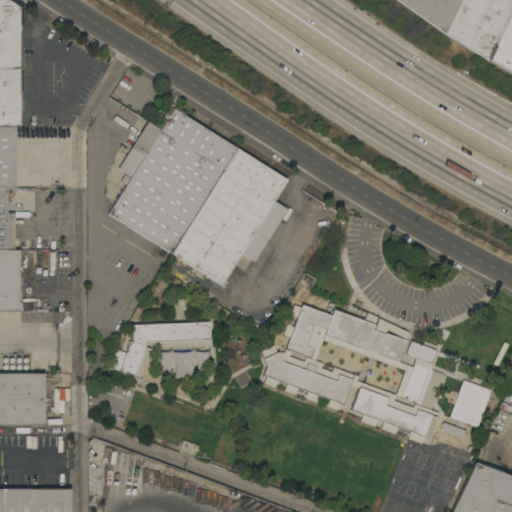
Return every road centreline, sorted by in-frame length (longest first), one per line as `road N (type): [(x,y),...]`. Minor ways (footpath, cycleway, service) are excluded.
road 1 (residential): [(511,278),(358,192),(59,0)]
road 2 (motorway): [(209,0),(340,92),(511,193)]
road 3 (motorway): [(511,143),(287,0)]
